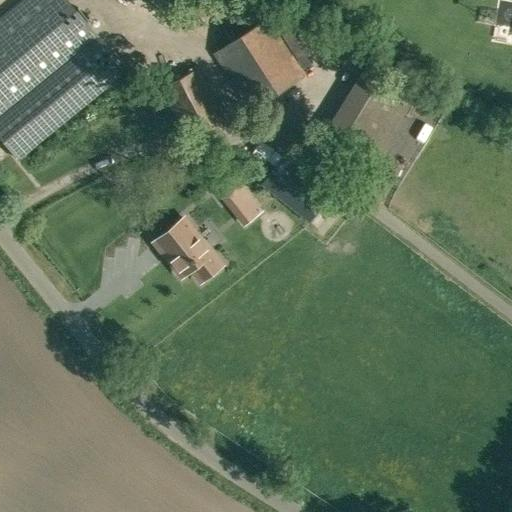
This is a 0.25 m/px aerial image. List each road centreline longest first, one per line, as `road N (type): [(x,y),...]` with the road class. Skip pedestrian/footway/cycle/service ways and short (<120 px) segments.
road 1 (unclassified): [(288,511),(155,416),(0,230)]
road 2 (track): [(511,310),(376,210)]
